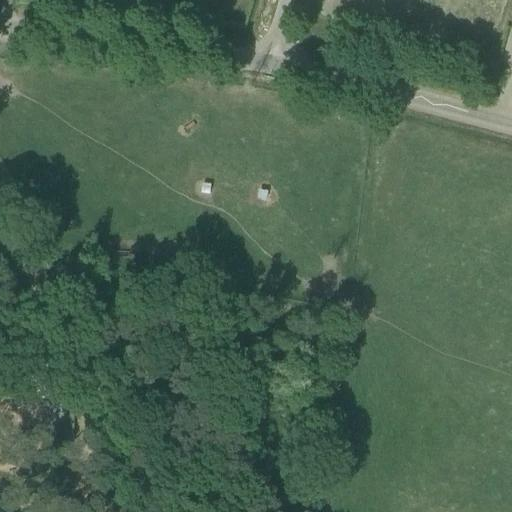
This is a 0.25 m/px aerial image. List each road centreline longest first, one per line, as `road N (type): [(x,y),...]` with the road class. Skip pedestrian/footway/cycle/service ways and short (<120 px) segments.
road 1 (track): [(144,511),(0,237)]
road 2 (unclassified): [(274,63),(0,27)]
road 3 (unclassified): [(511,125),(274,63)]
